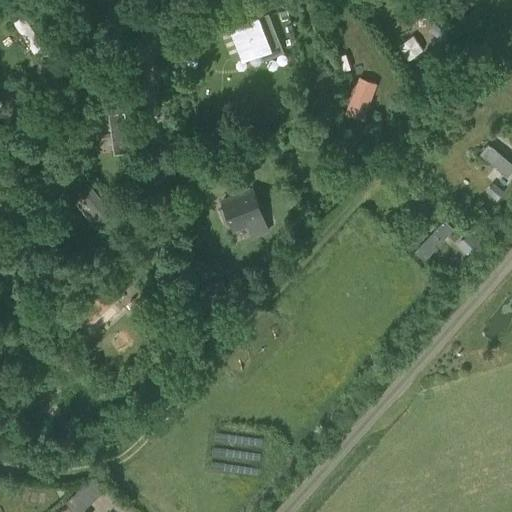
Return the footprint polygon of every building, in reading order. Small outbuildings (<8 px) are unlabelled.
[(37,49),(48,44),(31,13),(21,18),(37,49)] [(272,47),(262,21),(231,34),(240,59),(272,47)] [(349,111),(369,117),(382,80),(361,73),(349,111)] [(130,145),(128,109),(113,110),(115,146),(130,145)] [(511,152),(495,140),(486,152),(511,171),(511,152)] [(224,202),(233,230),(268,219),(259,191),(224,202)] [(446,275),(480,248),(454,217),(421,243),(446,275)] [(144,313),(157,303),(147,289),(134,300),(144,313)] [(218,430),(215,468),(263,472),(266,434),(218,430)]
